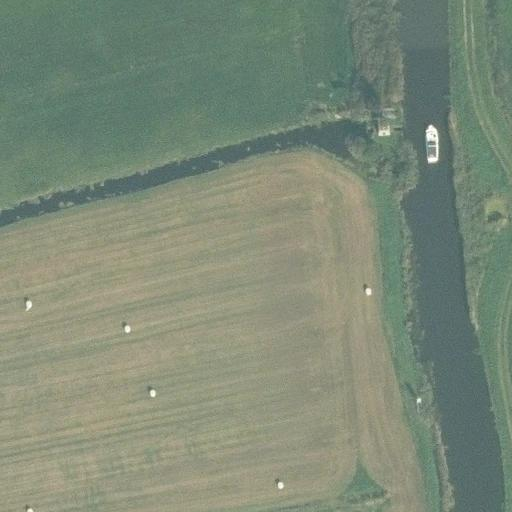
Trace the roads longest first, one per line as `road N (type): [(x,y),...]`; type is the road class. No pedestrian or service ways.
road 1 (track): [(511,174),(474,98),(467,0)]
road 2 (track): [(511,441),(497,340),(511,284)]
